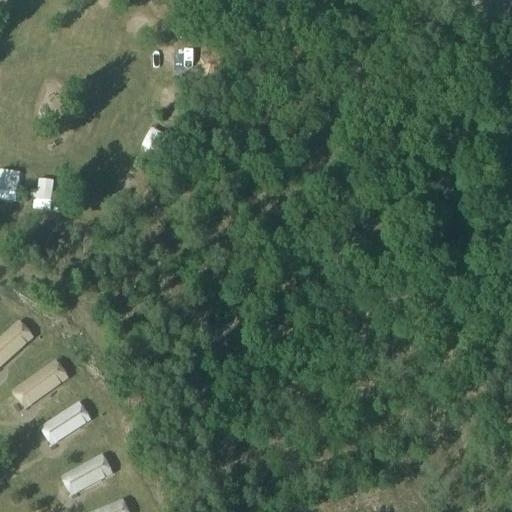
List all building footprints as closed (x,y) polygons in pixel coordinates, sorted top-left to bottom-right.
[(97,0),(94,8),(113,17),(121,0),(97,0)] [(491,128),(511,123),(511,73),(511,72),(481,78),(491,128)] [(60,199),(43,198),(41,222),(59,223),(60,199)] [(0,368),(33,339),(19,324),(0,341),(0,368)] [(26,409),(67,380),(56,363),(14,393),(26,409)] [(79,404),(39,430),(51,449),(91,423),(79,404)] [(71,499),(112,476),(102,457),(60,479),(71,499)] [(127,511),(123,501),(95,511),(127,511)]
